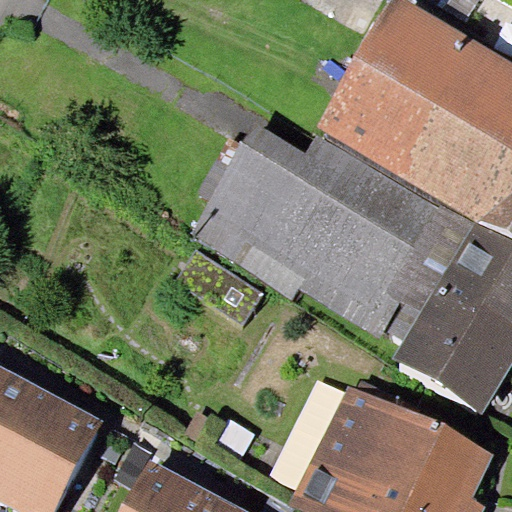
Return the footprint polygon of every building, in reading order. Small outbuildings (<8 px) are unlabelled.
[(511,16),(483,0),(410,0),(408,3),(511,63),(511,98),(393,29),(322,150),(511,263),(511,16)] [(511,0),(492,0),(491,3),(511,16),(511,0)] [(405,319),(413,308),(511,360),(511,357),(511,266),(365,181),(340,220),(241,158),(207,212),(377,318),(384,306),(405,319)] [(239,334),(260,301),(192,258),(171,290),(239,334)] [(394,377),(472,423),(511,360),(413,308),(405,319),(389,345),(407,357),(394,377)] [(0,391),(0,476),(35,410),(0,391)] [(295,511),(464,511),(487,467),(351,402),(295,511)] [(55,511),(93,441),(35,410),(0,476),(0,510),(3,511),(55,511)] [(202,511),(145,482),(128,511),(202,511)]
